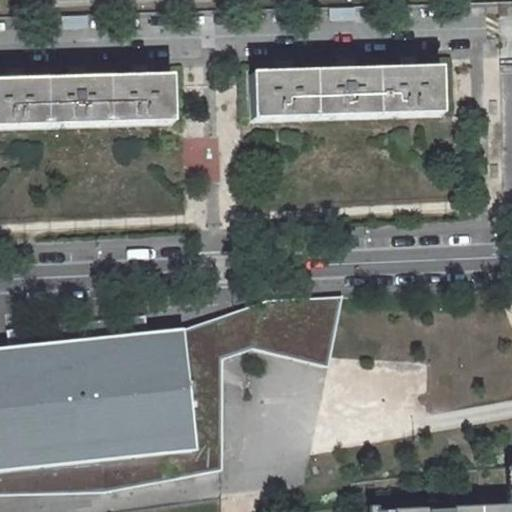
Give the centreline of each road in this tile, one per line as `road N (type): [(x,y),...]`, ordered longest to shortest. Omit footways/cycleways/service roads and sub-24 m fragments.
road 1 (residential): [(511,256),(0,278)]
road 2 (unknown): [(0,38),(511,19)]
